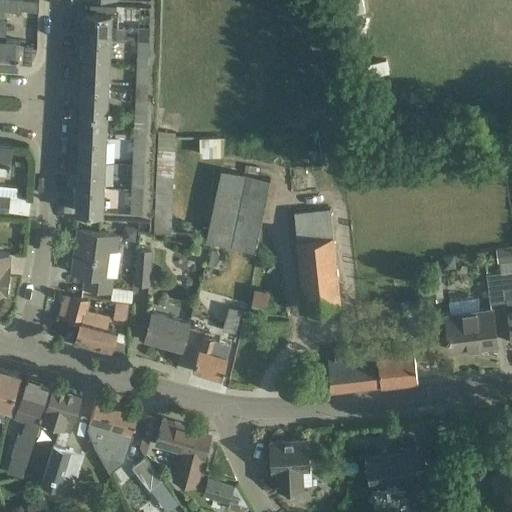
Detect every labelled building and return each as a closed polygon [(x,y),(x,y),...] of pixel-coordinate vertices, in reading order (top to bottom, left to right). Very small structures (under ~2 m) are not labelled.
[(16,0),(0,0),(0,9),(20,11),(21,0),(16,0)] [(84,37),(110,39),(126,39),(126,28),(118,28),(118,14),(116,14),(116,13),(85,12),(84,37)] [(0,64),(18,66),(19,40),(6,39),(7,18),(0,18),(0,64)] [(138,40),(150,41),(151,26),(139,25),(138,40)] [(346,36),(343,27),(337,28),(339,38),(346,36)] [(109,63),(110,39),(84,37),(83,62),(109,63)] [(137,65),(149,65),(150,41),(138,40),(137,65)] [(83,62),(81,87),(107,88),(109,63),(83,62)] [(136,89),(148,90),(149,65),(137,65),(136,89)] [(106,113),(107,88),(81,87),(80,111),(106,113)] [(357,96),(355,87),(348,89),(351,98),(357,96)] [(148,90),(136,89),(135,114),(147,115),(148,90)] [(105,137),(106,113),(80,111),(79,136),(105,137)] [(147,115),(135,114),(133,139),(146,139),(147,115)] [(200,146),(223,146),(222,126),(200,127),(200,146)] [(511,141),(511,138),(490,128),(486,136),(509,148),(511,141)] [(452,146),(479,145),(479,130),(451,131),(452,146)] [(335,154),(444,143),(443,134),(334,143),(335,154)] [(79,136),(78,161),(104,162),(105,137),(79,136)] [(146,139),(133,139),(132,163),(144,164),(146,139)] [(0,209),(7,211),(9,195),(0,193),(0,170),(10,171),(11,145),(0,143),(0,209)] [(103,187),(104,162),(78,161),(77,185),(103,187)] [(222,161),(210,233),(261,241),(272,169),(222,161)] [(144,164),(132,163),(131,188),(143,189),(144,164)] [(102,212),(103,187),(77,185),(76,211),(102,212)] [(143,189),(131,188),(130,213),(142,213),(143,189)] [(340,303),(338,283),(331,208),(295,211),(297,238),(304,306),(340,303)] [(137,228),(124,226),(122,239),(135,241),(137,228)] [(83,286),(103,289),(110,290),(112,278),(104,277),(108,250),(116,251),(118,234),(77,228),(71,272),(85,274),(83,286)] [(511,246),(496,248),(498,264),(511,261),(511,246)] [(150,285),(153,249),(137,248),(134,284),(150,285)] [(212,249),(207,266),(212,267),(217,265),(220,255),(218,251),(212,249)] [(0,293),(7,294),(10,265),(8,265),(9,253),(0,252),(0,293)] [(269,271),(275,266),(271,262),(265,267),(269,271)] [(511,269),(502,271),(486,273),(490,302),(506,300),(504,291),(504,289),(504,287),(511,286),(511,269)] [(260,281),(266,275),(262,272),(257,277),(260,281)] [(441,275),(426,277),(429,302),(444,300),(441,275)] [(266,308),(269,290),(255,289),(251,306),(266,308)] [(107,326),(109,316),(85,309),(88,299),(73,296),(73,297),(64,294),(59,317),(67,318),(67,319),(80,323),(75,341),(110,350),(110,349),(127,353),(131,339),(122,337),(123,333),(115,331),(115,329),(107,326)] [(451,313),(445,314),(447,330),(449,350),(468,347),(468,345),(478,344),(478,346),(497,344),(495,324),(493,308),(479,310),(477,298),(450,301),(451,313)] [(117,300),(114,311),(113,318),(127,320),(129,302),(117,300)] [(234,333),(242,309),(229,305),(222,329),(234,333)] [(152,311),(145,339),(181,349),(189,321),(152,311)] [(228,356),(227,356),(230,344),(215,339),(216,339),(205,335),(201,348),(199,347),(192,369),(221,377),(228,356)] [(328,360),(331,391),(418,382),(414,345),(378,349),(378,345),(353,348),(353,346),(333,348),(335,360),(328,360)] [(0,415),(7,417),(20,374),(0,367),(0,415)] [(19,434),(11,455),(28,461),(40,423),(37,422),(50,383),(27,376),(14,416),(26,420),(23,431),(19,434)] [(42,483),(71,492),(82,453),(65,448),(82,393),(53,384),(42,420),(61,426),(42,483)] [(89,420),(88,427),(96,446),(109,469),(124,459),(127,447),(133,429),(139,410),(96,397),(90,416),(89,420)] [(211,432),(162,417),(155,442),(181,449),(174,479),(177,480),(196,485),(211,432)] [(497,462),(491,469),(492,477),(492,478),(502,485),(511,484),(511,435),(494,438),(497,462)] [(143,436),(140,445),(145,455),(150,438),(143,436)] [(307,438),(270,441),(271,469),(277,469),(278,488),(305,487),(304,469),(304,467),(309,467),(307,438)] [(319,464),(336,462),(334,447),(317,448),(319,464)] [(366,453),(368,473),(371,494),(389,492),(388,487),(404,485),(406,504),(430,501),(427,471),(419,472),(416,447),(366,453)] [(162,479),(145,456),(132,466),(149,488),(162,479)] [(344,493),(343,476),(336,476),(337,494),(344,493)] [(226,499),(229,487),(204,481),(201,493),(226,499)]
